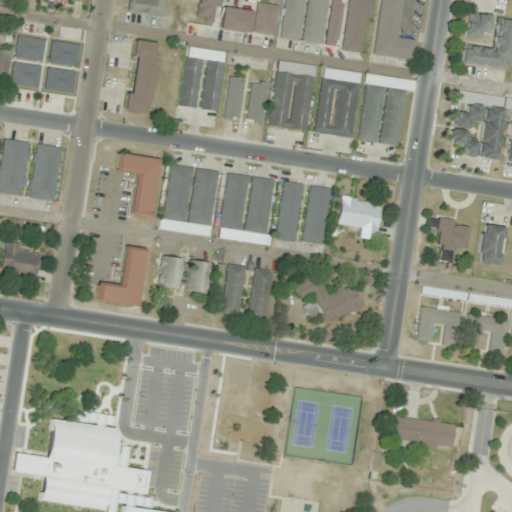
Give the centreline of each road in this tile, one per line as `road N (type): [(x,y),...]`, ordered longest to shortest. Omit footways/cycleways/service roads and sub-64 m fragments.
road 1 (residential): [(511,189),(0,109)]
road 2 (tertiary): [(511,385),(0,308)]
road 3 (tertiary): [(440,0),(384,366)]
road 4 (residential): [(107,0),(58,317)]
road 5 (residential): [(0,470),(25,312)]
